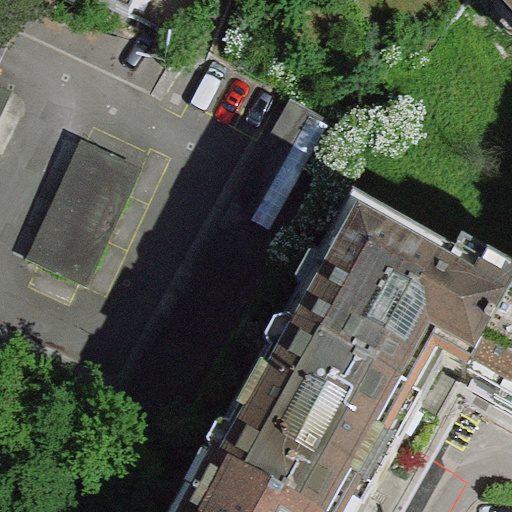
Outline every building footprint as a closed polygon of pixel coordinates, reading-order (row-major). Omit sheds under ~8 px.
[(94,0),(132,18),(141,0),(94,0)] [(194,0),(141,0),(132,18),(175,39),(194,0)] [(511,0),(495,0),(511,18),(511,0)] [(0,116),(9,97),(0,92),(0,116)] [(296,108),(128,405),(182,437),(349,138),(296,108)] [(142,173),(87,147),(33,262),(89,288),(142,173)] [(288,336),(416,406),(438,366),(475,386),(511,316),(511,282),(492,273),(485,286),(356,216),(288,336)] [(511,316),(475,386),(511,406),(511,316)] [(210,473),(282,511),(356,511),(365,496),(389,455),(416,406),(288,336),(210,473)] [(113,400),(0,347),(0,415),(83,453),(113,400)] [(442,420),(416,406),(389,455),(407,465),(420,461),(442,420)] [(188,511),(282,511),(210,473),(188,511)] [(0,511),(39,511),(0,489),(0,511)] [(356,511),(386,511),(384,506),(365,496),(356,511)]
